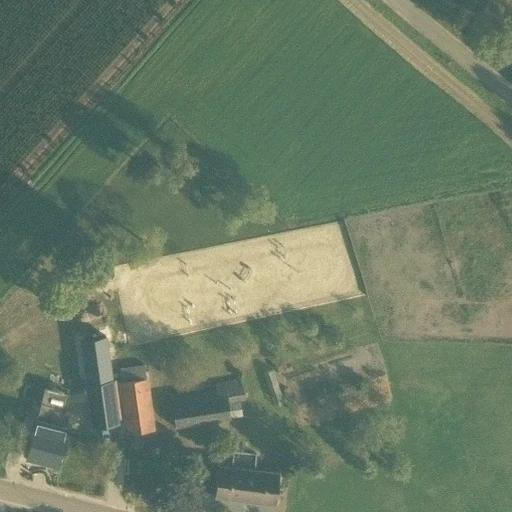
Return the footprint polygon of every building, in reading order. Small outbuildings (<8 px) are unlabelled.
[(145,379),(143,365),(119,368),(121,382),(128,433),(155,430),(147,379),(145,379)] [(175,426),(230,418),(230,417),(241,416),(239,401),(244,400),(241,379),(215,383),(216,391),(170,398),(175,426)] [(92,427),(118,423),(112,380),(86,383),(92,427)] [(56,464),(70,410),(41,402),(26,456),(56,464)] [(275,504),(279,473),(217,465),(214,496),(275,504)]
